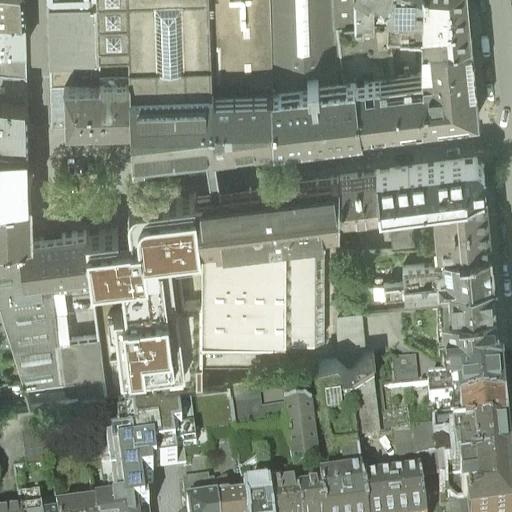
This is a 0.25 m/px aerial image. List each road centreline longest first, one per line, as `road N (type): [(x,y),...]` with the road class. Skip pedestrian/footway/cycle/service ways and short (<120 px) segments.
road 1 (unknown): [(206,200),(213,334),(300,326),(287,231),(239,237),(232,191)]
road 2 (residential): [(511,139),(118,183)]
road 3 (residential): [(118,183),(110,151),(55,155),(65,203),(95,209),(116,191)]
road 4 (residential): [(499,0),(511,139)]
